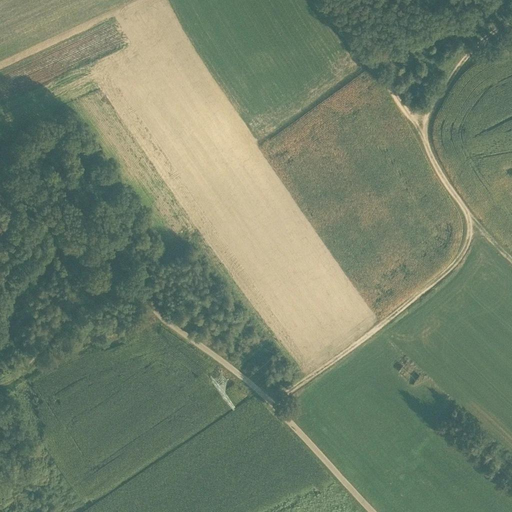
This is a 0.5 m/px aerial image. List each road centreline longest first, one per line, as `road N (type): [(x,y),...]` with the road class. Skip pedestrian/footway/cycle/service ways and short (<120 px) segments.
road 1 (unclassified): [(372,511),(275,403),(45,217),(0,169)]
road 2 (track): [(275,403),(463,257),(468,216),(424,135)]
road 3 (track): [(337,0),(424,135)]
road 4 (track): [(424,135),(430,105),(456,65),(511,20)]
